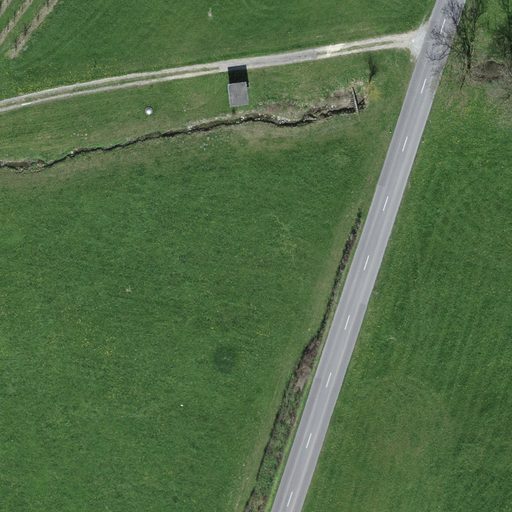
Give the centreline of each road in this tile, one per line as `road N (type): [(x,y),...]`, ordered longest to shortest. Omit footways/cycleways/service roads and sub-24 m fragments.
road 1 (tertiary): [(452,0),(286,511)]
road 2 (track): [(0,106),(441,33)]
